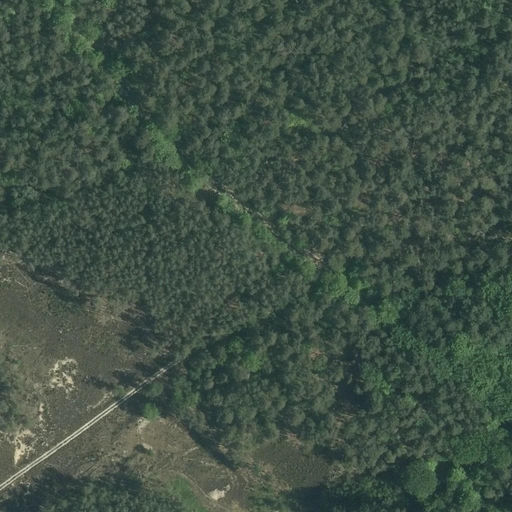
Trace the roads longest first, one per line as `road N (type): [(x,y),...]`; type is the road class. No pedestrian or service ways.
road 1 (track): [(511,387),(387,310),(199,168),(60,0)]
road 2 (track): [(0,488),(158,372),(296,295),(327,267)]
